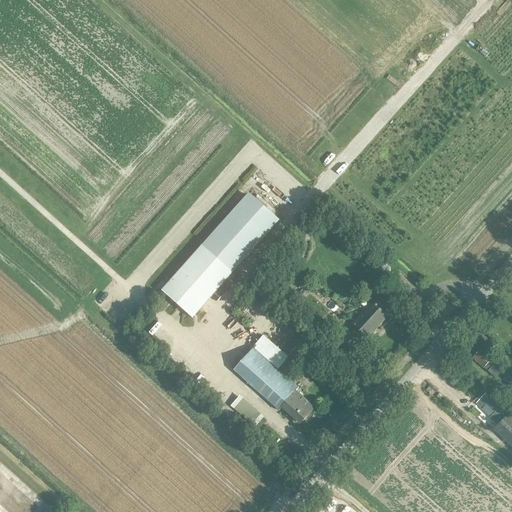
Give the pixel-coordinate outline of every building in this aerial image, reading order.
[(251,191),(203,245),(233,272),(281,217),(251,191)] [(231,203),(235,207),(244,197),(240,193),(231,203)] [(233,272),(203,245),(162,290),(192,318),(233,272)] [(408,299),(417,289),(402,274),(392,283),(408,299)] [(380,311),(388,302),(378,292),(370,301),(372,303),(353,325),(366,338),(386,316),(380,311)] [(253,347),(253,348),(233,370),(279,411),(282,407),(300,423),(314,408),(295,391),(298,388),(277,369),(288,357),(263,335),(253,347)] [(491,358),(485,352),(481,349),(473,358),(495,378),(502,370),(498,366),(502,361),(495,355),(491,358)] [(511,386),(511,371),(510,370),(503,378),(511,386)] [(471,398),(486,382),(481,378),(466,393),(471,398)] [(511,447),(511,415),(502,405),(500,407),(485,393),(476,403),(498,424),(494,429),(506,441),(511,447)] [(264,417),(262,418),(242,400),(235,407),(256,426),(279,447),(287,438),(264,417)]
